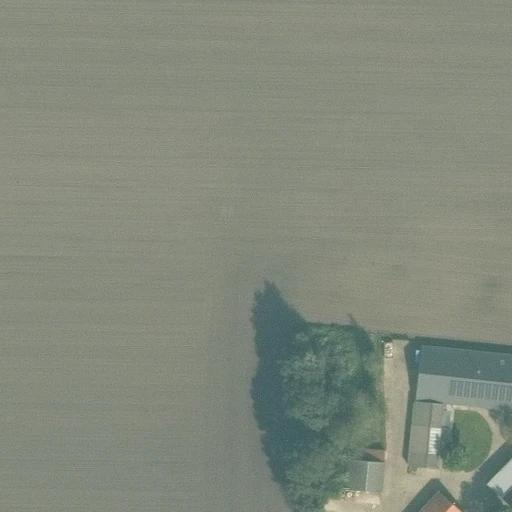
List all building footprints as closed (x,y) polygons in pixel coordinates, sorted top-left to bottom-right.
[(444,224),(455,226),(457,214),(446,212),(444,224)] [(448,403),(511,410),(511,355),(422,345),(408,467),(440,471),(448,403)] [(313,463),(322,463),(323,447),(315,447),(313,463)] [(351,460),(382,463),(383,452),(352,449),(351,460)] [(511,459),(486,486),(511,509),(511,459)] [(420,511),(458,511),(438,493),(420,511)]
